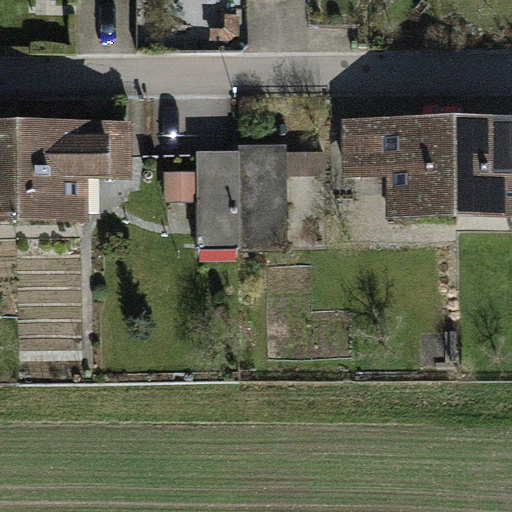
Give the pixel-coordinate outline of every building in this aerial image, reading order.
[(511,125),(457,127),(458,215),(511,214),(511,125)] [(395,216),(458,215),(457,127),(347,127),(347,174),(395,173),(395,216)] [(127,131),(17,132),(18,219),(81,218),(81,176),(127,176),(127,131)] [(0,218),(18,219),(17,132),(0,132),(0,218)] [(238,254),(238,248),(237,155),(199,156),(200,211),(198,211),(198,254),(238,254)] [(279,155),(237,155),(238,248),(280,248),(279,155)] [(194,201),(193,175),(168,176),(169,202),(194,201)]
